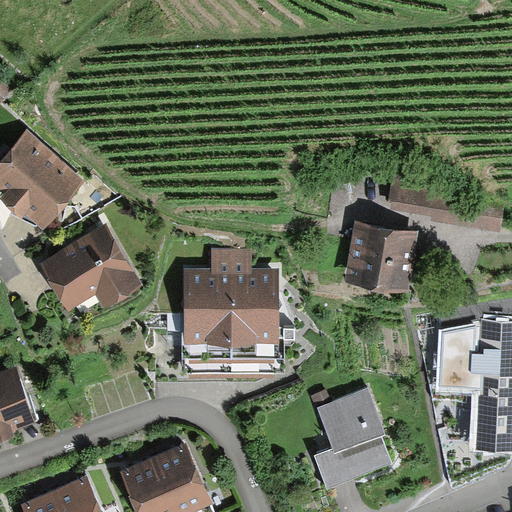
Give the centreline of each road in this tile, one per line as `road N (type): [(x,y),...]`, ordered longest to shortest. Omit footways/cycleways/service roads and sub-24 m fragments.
road 1 (residential): [(257,511),(228,435),(209,418),(182,413),(0,470)]
road 2 (track): [(343,213),(511,245)]
